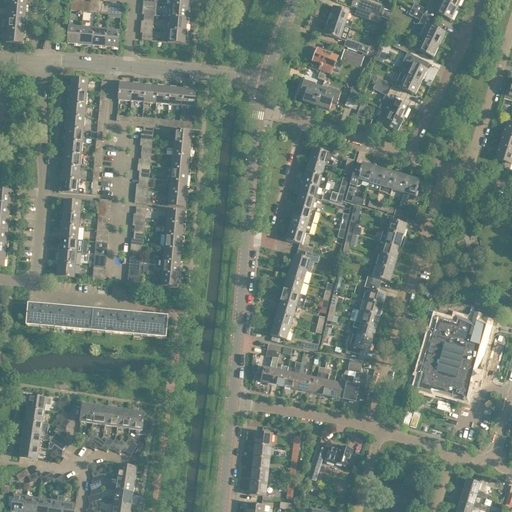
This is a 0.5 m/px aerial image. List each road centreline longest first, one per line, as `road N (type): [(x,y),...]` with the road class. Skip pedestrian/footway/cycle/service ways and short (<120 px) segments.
road 1 (residential): [(365,426),(438,166)]
road 2 (residential): [(114,64),(104,196),(121,197),(114,277)]
road 3 (residential): [(46,59),(34,279)]
road 4 (residential): [(474,0),(405,155)]
road 5 (tertiary): [(231,401),(245,235)]
road 6 (residential): [(462,172),(511,27)]
road 7 (residential): [(245,235),(273,234),(305,123)]
road 8 (residential): [(264,82),(124,65)]
road 9 (unclassified): [(365,426),(231,401)]
road 10 (tertiary): [(245,235),(258,111)]
road 11 (residential): [(34,279),(33,294),(140,301)]
